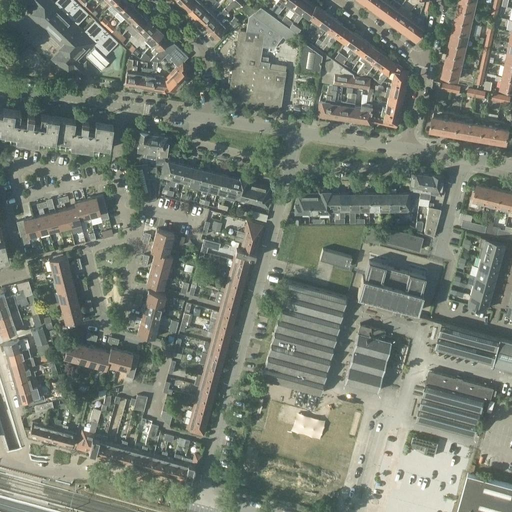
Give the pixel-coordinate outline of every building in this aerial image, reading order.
[(28,9),(27,10),(29,12),(30,12),(64,45),(62,47),(64,48),(54,58),(69,73),(74,67),(83,77),(92,68),(86,62),(83,65),(76,58),(89,46),(93,42),(106,55),(118,42),(96,20),(85,31),(78,24),(89,13),(75,0),(57,0),(55,3),(52,0),(31,0),(35,3),(29,9),(28,9)] [(108,9),(114,16),(129,1),(127,0),(116,0),(111,6),(108,9)] [(184,0),(181,4),(188,11),(198,0),(184,0)] [(198,0),(188,11),(195,17),(207,6),(212,0),(198,0)] [(245,2),(241,7),(249,15),(249,16),(261,7),(262,6),(261,5),(256,10),(246,0),(245,0),(245,1),(245,2)] [(270,7),(268,10),(274,15),(284,0),(278,0),(273,7),(270,7)] [(284,0),(274,15),(277,17),(278,15),(279,14),(280,12),(285,5),(290,9),(296,0),(284,0)] [(282,18),(281,20),(290,27),(291,25),(302,10),(303,10),(306,6),(305,5),(307,0),(296,0),(290,9),(294,12),(290,18),(285,15),(283,17),(282,18)] [(291,25),(290,27),(298,32),(299,31),(301,27),(296,24),(303,14),(309,18),(309,17),(318,6),(318,5),(316,4),(315,5),(309,0),(308,0),(307,0),(305,5),(306,6),(303,10),(302,10),(291,25)] [(365,0),(364,3),(372,9),(379,0),(365,0)] [(379,0),(372,9),(381,16),(390,3),(386,0),(379,0)] [(394,0),(392,0),(390,3),(381,16),(390,22),(399,9),(393,5),(396,1),(394,0)] [(474,0),(459,0),(458,8),(474,12),(476,0),(474,0)] [(124,19),(125,19),(136,8),(129,1),(114,16),(121,22),(124,19)] [(94,9),(87,3),(85,6),(91,12),(94,9)] [(304,30),(302,33),(304,34),(308,37),(316,26),(319,21),(318,21),(321,16),(322,17),(326,12),(326,11),(318,5),(318,6),(309,17),(314,20),(306,32),(304,30)] [(402,5),(399,9),(390,22),(398,28),(407,15),(401,10),(404,7),(402,5)] [(195,17),(203,24),(214,13),(207,6),(195,17)] [(237,42),(228,98),(281,106),(284,70),(269,67),(269,63),(269,62),(268,62),(269,57),(260,55),(262,45),(272,47),(274,47),(283,35),(291,41),(298,32),(290,27),(281,20),(277,17),(274,15),(268,10),(262,6),(261,7),(249,16),(246,30),(241,29),(238,30),(237,42)] [(142,14),(136,8),(125,19),(128,22),(124,25),(128,29),(142,14)] [(214,13),(203,24),(209,30),(207,32),(209,33),(225,16),(229,11),(226,8),(217,16),(214,13)] [(474,12),(458,8),(455,19),(471,23),(474,12)] [(316,26),(308,37),(310,39),(311,39),(314,35),(317,31),(322,35),(326,29),(334,17),(326,11),(326,12),(322,17),(321,16),(318,21),(319,21),(316,26)] [(407,15),(398,28),(406,34),(416,21),(410,17),(413,13),(410,11),(407,15)] [(135,35),(138,32),(149,20),(142,14),(128,29),(135,35)] [(225,16),(209,33),(214,39),(227,26),(232,30),(241,22),(236,17),(231,22),(225,16)] [(322,41),(319,45),(324,49),(327,46),(336,33),(335,32),(338,28),(339,29),(343,24),(343,23),(334,17),(326,29),(329,31),(322,41)] [(418,17),(416,21),(406,34),(416,40),(425,28),(418,23),(421,19),(418,17)] [(455,19),(453,30),(469,34),(471,23),(455,19)] [(151,22),(149,20),(138,32),(142,35),(134,43),(138,47),(139,45),(157,26),(152,21),(151,22)] [(336,33),(327,46),(330,48),(337,37),(343,41),(345,42),(353,31),(351,29),(350,29),(343,23),(343,24),(339,29),(338,28),(335,32),(336,33)] [(147,42),(151,46),(164,32),(157,26),(139,45),(143,48),(145,45),(144,45),(147,42)] [(122,34),(115,28),(111,32),(118,38),(122,34)] [(453,30),(450,42),(466,45),(469,34),(453,30)] [(152,51),(155,55),(171,39),(164,32),(151,46),(149,48),(152,51)] [(363,38),(354,32),(346,43),(351,47),(349,49),(352,52),(356,47),(355,47),(358,42),(360,43),(363,38)] [(302,43),(297,70),(319,74),(323,51),(320,49),(303,36),(302,43)] [(357,52),(362,56),(371,44),(363,38),(360,43),(358,42),(355,47),(356,47),(352,52),(356,54),(357,52)] [(180,48),(171,39),(155,55),(151,59),(150,60),(153,61),(157,61),(160,62),(165,57),(168,53),(172,57),(180,48)] [(466,45),(450,42),(448,53),(464,56),(466,45)] [(380,50),(371,44),(362,56),(359,60),(363,63),(357,72),(361,74),(363,71),(364,72),(373,59),(372,58),(375,54),(377,55),(380,50)] [(109,61),(94,47),(85,56),(101,71),(109,61)] [(173,61),(174,62),(184,52),(180,48),(172,57),(170,59),(173,61)] [(374,64),(379,68),(388,56),(380,50),(377,55),(375,54),(372,58),(373,59),(364,72),(367,74),(374,64)] [(319,74),(318,80),(333,83),(352,86),(363,87),(369,88),(370,77),(357,75),(352,71),(323,51),(319,74)] [(188,56),(185,53),(184,52),(174,62),(177,65),(170,72),(182,84),(190,76),(185,72),(190,67),(184,61),(188,56)] [(347,58),(339,52),(335,58),(343,64),(347,58)] [(464,56),(448,53),(445,64),(461,67),(464,56)] [(397,63),(388,56),(379,68),(383,71),(379,77),(380,78),(377,82),(381,84),(393,68),(397,63)] [(129,58),(124,86),(134,87),(136,71),(137,69),(137,66),(132,66),(133,59),(129,58)] [(146,68),(143,89),(153,90),(155,75),(157,61),(153,61),(152,67),(154,67),(153,69),(146,68)] [(398,64),(397,63),(393,68),(395,69),(392,80),(406,83),(409,70),(402,69),(402,67),(398,64)] [(461,67),(445,64),(443,75),(452,77),(451,81),(456,82),(457,78),(458,79),(461,67)] [(503,76),(511,77),(511,66),(505,65),(503,76)] [(136,71),(134,87),(143,89),(146,68),(142,68),(141,70),(137,69),(136,71)] [(175,92),(178,89),(182,84),(170,72),(166,77),(165,76),(155,75),(153,90),(165,92),(170,87),(175,92)] [(511,89),(511,77),(503,76),(501,87),(511,89)] [(386,91),(403,95),(406,83),(392,80),(390,88),(387,87),(386,91)] [(320,100),(317,114),(327,116),(328,110),(330,111),(331,105),(330,105),(333,85),(338,85),(329,84),(326,101),(320,100)] [(327,116),(338,118),(341,103),(335,102),(338,85),(333,85),(330,105),(331,105),(330,111),(328,110),(327,116)] [(341,100),(341,103),(338,118),(347,119),(348,114),(350,114),(351,108),(350,108),(351,102),(353,93),(354,88),(346,87),(345,92),(348,92),(347,101),(341,100)] [(387,103),(401,106),(403,95),(386,91),(385,95),(388,96),(387,103)] [(347,119),(358,121),(361,107),(354,106),(355,99),(356,94),(353,93),(351,102),(350,108),(351,108),(350,114),(348,114),(347,119)] [(492,99),(501,101),(502,94),(494,93),(492,99)] [(502,94),(501,101),(509,103),(510,96),(502,94)] [(382,107),(381,112),(388,113),(388,112),(394,114),(393,115),(398,116),(401,106),(387,103),(385,108),(382,107)] [(361,107),(358,121),(369,122),(370,121),(370,117),(372,108),(371,108),(372,105),(361,104),(361,107)] [(50,138),(55,139),(58,116),(41,114),(40,120),(33,119),(34,113),(28,112),(27,118),(20,117),(21,110),(3,108),(2,111),(0,123),(1,123),(0,127),(0,130),(5,131),(5,135),(16,137),(16,138),(38,141),(49,142),(50,138)] [(434,110),(431,127),(456,132),(459,114),(455,113),(455,112),(440,109),(439,110),(434,110)] [(391,124),(396,125),(398,116),(393,115),(394,114),(388,112),(388,113),(381,112),(380,115),(383,116),(383,120),(378,118),(377,122),(391,126),(391,124)] [(456,132),(464,133),(482,136),(485,118),(480,117),(480,116),(464,114),(464,115),(459,114),(456,132)] [(75,119),(58,116),(55,139),(60,139),(59,144),(70,145),(70,146),(93,149),(104,150),(104,146),(110,147),(113,125),(96,122),(95,128),(88,127),(89,121),(82,120),(81,126),(74,125),(75,119)] [(482,136),(499,139),(507,141),(510,123),(505,122),(505,121),(490,118),(489,119),(485,118),(482,136)] [(147,153),(150,133),(150,131),(138,129),(136,137),(139,138),(138,149),(145,150),(144,157),(147,157),(147,153)] [(156,158),(156,154),(159,135),(150,133),(147,153),(147,157),(156,158)] [(169,136),(159,135),(156,154),(156,158),(165,160),(166,160),(169,136)] [(134,165),(140,199),(140,201),(144,201),(151,199),(149,173),(147,158),(143,159),(143,163),(138,164),(134,165)] [(165,160),(161,176),(161,177),(168,179),(167,184),(169,184),(174,162),(166,160),(165,160)] [(176,180),(180,181),(184,165),(174,162),(169,184),(174,186),(176,180)] [(194,167),(184,165),(180,181),(187,183),(186,188),(188,188),(194,167)] [(191,184),(198,186),(203,169),(194,167),(188,188),(190,189),(191,184)] [(212,172),(203,169),(198,186),(202,187),(201,191),(207,192),(212,172)] [(210,189),(217,191),(221,174),(212,172),(207,192),(209,193),(210,189)] [(423,174),(417,173),(413,172),(410,192),(411,192),(411,193),(411,212),(411,207),(414,207),(414,204),(415,201),(416,191),(420,192),(420,193),(421,193),(423,174)] [(430,193),(431,193),(434,173),(430,173),(430,175),(423,174),(421,193),(420,197),(429,199),(430,193)] [(443,175),(434,173),(431,193),(437,194),(440,195),(443,175)] [(231,176),(221,174),(217,191),(224,193),(223,197),(225,198),(231,176)] [(228,194),(235,196),(240,179),(231,176),(225,198),(227,198),(228,194)] [(242,202),(244,202),(250,179),(240,177),(240,179),(235,196),(243,198),(242,202)] [(250,179),(244,202),(249,204),(250,199),(254,201),(259,183),(250,181),(250,179)] [(270,186),(259,183),(254,201),(267,204),(269,196),(268,196),(270,186)] [(481,184),(477,183),(476,191),(473,191),(472,198),(479,200),(479,202),(486,203),(490,186),(487,186),(486,184),(482,183),(481,184)] [(494,186),(492,187),(490,186),(486,203),(493,205),(493,203),(498,204),(502,189),(498,188),(498,187),(494,186)] [(511,200),(511,191),(502,189),(498,204),(503,205),(502,208),(510,210),(511,200)] [(330,212),(330,193),(330,191),(319,191),(319,193),(320,212),(330,212)] [(380,212),(390,212),(390,192),(380,193),(380,212)] [(399,192),(390,192),(390,212),(399,212),(399,192)] [(410,192),(399,192),(399,212),(399,219),(399,223),(404,223),(404,212),(410,212),(411,212),(411,193),(411,192),(410,192)] [(295,213),(310,213),(310,193),(299,193),(299,196),(297,196),(297,203),(295,203),(295,213)] [(310,213),(320,212),(319,193),(310,193),(310,213)] [(340,217),(340,215),(340,193),(330,193),(330,212),(335,212),(335,223),(340,223),(340,217)] [(350,193),(340,193),(340,215),(344,215),(344,212),(349,212),(349,224),(350,224),(350,193)] [(360,193),(350,193),(350,224),(360,223),(360,219),(356,219),(355,212),(360,212),(360,193)] [(370,193),(360,193),(360,212),(370,212),(370,193)] [(380,193),(370,193),(370,212),(380,212),(380,193)] [(102,219),(109,217),(103,194),(86,198),(90,216),(100,213),(102,219)] [(75,201),(76,205),(79,219),(80,218),(90,216),(86,198),(75,201)] [(429,202),(426,222),(424,232),(434,236),(441,208),(433,207),(434,203),(429,202)] [(81,222),(80,218),(79,219),(76,205),(66,208),(70,225),(81,222)] [(55,211),(60,228),(70,225),(66,208),(55,211)] [(266,221),(268,214),(252,210),(250,217),(266,221)] [(55,211),(45,213),(49,231),(60,228),(55,211)] [(39,233),(49,231),(45,213),(34,216),(39,233)] [(34,216),(17,221),(23,244),(30,242),(29,236),(39,233),(34,216)] [(481,224),(471,221),(463,219),(461,226),(479,230),(481,224)] [(247,220),(247,222),(243,237),(259,241),(263,224),(247,220)] [(220,231),(222,224),(213,222),(212,229),(220,231)] [(0,260),(9,259),(5,241),(0,242),(0,235),(3,235),(1,228),(0,228),(0,260)] [(157,228),(154,239),(171,244),(174,233),(157,228)] [(380,239),(419,249),(423,237),(395,229),(369,229),(366,240),(379,244),(380,239)] [(240,247),(256,251),(259,241),(243,237),(236,235),(235,239),(242,240),(240,247)] [(478,247),(481,247),(501,253),(504,243),(481,236),(478,247)] [(220,242),(204,238),(202,245),(218,249),(220,242)] [(168,254),(171,244),(154,239),(151,250),(155,251),(168,254)] [(233,257),(249,262),(250,257),(251,257),(251,256),(255,257),(256,251),(240,247),(236,246),(233,257)] [(481,257),(499,262),(501,253),(481,247),(478,257),(480,257),(481,257)] [(349,266),(352,256),(323,248),(320,259),(349,266)] [(155,251),(152,262),(169,266),(172,255),(168,254),(155,251)] [(49,259),(52,269),(69,265),(67,254),(49,259)] [(246,274),(249,262),(233,257),(230,270),(246,274)] [(496,271),(499,262),(481,257),(480,257),(478,266),(496,271)] [(362,275),(357,294),(418,311),(423,292),(421,291),(426,275),(409,271),(386,265),(369,260),(365,276),(362,275)] [(152,262),(149,272),(167,277),(169,266),(152,262)] [(72,276),(69,265),(52,269),(55,280),(72,276)] [(478,266),(475,275),(494,280),(496,271),(478,266)] [(243,284),(246,274),(230,270),(227,280),(243,284)] [(164,287),(167,277),(149,272),(146,283),(164,287)] [(475,275),(473,284),(491,290),(494,280),(475,275)] [(75,286),(72,276),(55,280),(57,291),(75,286)] [(0,293),(0,303),(31,293),(32,293),(28,280),(17,283),(20,293),(10,296),(6,298),(4,292),(0,293)] [(240,296),(243,284),(227,280),(226,286),(221,285),(220,290),(240,296)] [(347,296),(288,280),(287,281),(288,281),(285,292),(284,293),(282,304),(281,304),(281,305),(275,328),(274,329),(275,329),(273,335),(272,340),(271,341),(271,342),(271,344),(269,352),(268,352),(268,353),(268,354),(265,364),(265,366),(262,376),(262,377),(320,393),(347,296)] [(473,284),(470,294),(489,299),(491,290),(473,284)] [(57,291),(60,301),(77,297),(75,286),(57,291)] [(221,302),(219,310),(235,314),(235,313),(237,308),(237,306),(240,296),(220,290),(218,289),(215,301),(221,302)] [(149,290),(146,301),(163,305),(166,295),(149,290)] [(31,293),(0,303),(0,314),(18,308),(16,304),(19,302),(20,305),(28,302),(29,305),(35,303),(31,293)] [(486,309),(489,299),(470,294),(468,303),(486,309)] [(60,301),(63,312),(80,307),(77,297),(60,301)] [(143,311),(160,316),(163,305),(146,301),(143,311)] [(35,303),(29,305),(32,315),(37,313),(35,303)] [(83,318),(80,307),(63,312),(66,323),(83,318)] [(0,314),(0,325),(21,318),(18,308),(0,314)] [(216,320),(232,324),(235,314),(219,310),(216,320)] [(157,327),(160,316),(143,311),(140,322),(157,327)] [(21,318),(0,325),(0,331),(1,336),(6,334),(16,330),(15,326),(23,323),(21,318)] [(169,330),(176,331),(178,321),(171,319),(169,330)] [(213,331),(229,335),(232,324),(216,320),(211,319),(208,329),(213,331)] [(155,337),(157,327),(140,322),(137,333),(155,337)] [(511,340),(501,338),(501,337),(501,336),(500,337),(442,322),(436,343),(435,347),(494,362),(493,364),(494,364),(494,363),(511,367),(511,340)] [(344,381),(352,383),(378,390),(391,340),(390,340),(391,336),(384,334),(385,330),(360,323),(344,381)] [(43,327),(41,327),(32,330),(36,345),(48,341),(43,327)] [(210,341),(226,346),(229,335),(213,331),(210,341)] [(4,343),(6,353),(29,346),(27,338),(19,341),(19,339),(4,343)] [(63,357),(74,360),(79,342),(68,339),(63,357)] [(226,346),(210,341),(207,341),(206,345),(209,346),(207,353),(223,357),(226,346)] [(89,345),(79,342),(74,360),(84,362),(89,345)] [(45,353),(50,351),(51,351),(48,343),(37,347),(39,355),(45,353)] [(84,362),(95,365),(99,348),(89,345),(84,362)] [(9,362),(24,358),(23,353),(31,351),(29,346),(6,353),(9,362)] [(106,364),(107,364),(120,368),(125,350),(111,347),(110,351),(106,364)] [(110,351),(99,348),(95,365),(106,368),(107,364),(106,364),(110,351)] [(139,354),(125,350),(120,368),(127,369),(126,375),(133,377),(139,354)] [(223,357),(207,353),(203,351),(200,362),(204,363),(220,367),(223,357)] [(35,365),(32,357),(25,359),(24,358),(9,362),(11,371),(35,365)] [(217,379),(220,367),(204,363),(201,374),(217,379)] [(11,371),(14,381),(35,375),(35,376),(37,375),(36,370),(35,365),(11,371)] [(53,381),(57,380),(59,379),(57,370),(52,371),(51,371),(52,373),(48,374),(49,378),(52,377),(53,381)] [(426,382),(416,419),(475,435),(485,399),(490,400),(493,387),(462,379),(463,378),(457,376),(457,377),(429,370),(426,382)] [(217,379),(201,374),(197,373),(194,384),(198,385),(214,390),(217,379)] [(14,381),(17,391),(38,385),(35,376),(35,375),(14,381)] [(17,391),(20,401),(35,396),(35,398),(41,397),(39,389),(41,389),(40,384),(38,385),(17,391)] [(212,400),(214,390),(198,385),(196,396),(212,400)] [(44,401),(62,397),(61,391),(43,395),(44,401)] [(105,395),(105,396),(103,403),(102,403),(101,409),(105,411),(107,405),(106,405),(106,404),(110,405),(111,394),(105,395)] [(133,407),(142,410),(144,410),(147,396),(137,394),(136,398),(134,404),(133,407)] [(209,411),(212,400),(196,396),(193,407),(209,411)] [(36,411),(49,408),(48,401),(34,405),(36,411)] [(190,417),(206,422),(209,411),(193,407),(190,417)] [(162,409),(160,416),(169,425),(172,412),(167,410),(162,409)] [(203,432),(206,422),(190,417),(188,424),(187,423),(186,428),(203,432)] [(39,438),(45,418),(42,418),(40,423),(32,421),(29,435),(39,438)] [(47,419),(45,418),(39,438),(50,440),(54,427),(46,424),(47,419)] [(76,448),(89,452),(93,437),(94,437),(98,422),(97,421),(97,422),(92,420),(91,424),(84,422),(76,448)] [(60,443),(66,424),(63,423),(62,429),(54,427),(50,440),(60,443)] [(151,423),(147,435),(154,438),(158,425),(151,423)] [(68,425),(66,424),(60,443),(71,446),(75,432),(66,430),(68,425)] [(169,434),(165,433),(160,431),(157,441),(167,444),(168,440),(169,434)] [(437,438),(412,431),(409,445),(433,452),(437,438)] [(100,455),(105,435),(103,434),(102,439),(94,437),(93,437),(89,452),(95,453),(95,454),(100,455)] [(108,436),(105,435),(100,455),(109,458),(114,443),(107,441),(108,436)] [(121,445),(114,443),(109,458),(119,461),(125,440),(123,440),(121,445)] [(127,441),(125,440),(119,461),(129,463),(134,448),(126,446),(127,441)] [(143,445),(142,450),(134,448),(129,463),(139,466),(145,446),(143,445)] [(148,447),(145,446),(139,466),(149,469),(154,453),(146,451),(148,447)] [(162,450),(161,455),(154,453),(149,469),(159,471),(165,451),(162,450)] [(167,452),(165,451),(159,471),(169,474),(174,458),(166,456),(167,452)] [(193,471),(194,471),(194,470),(197,471),(201,455),(195,454),(192,463),(184,461),(179,477),(185,478),(191,479),(193,471)] [(181,460),(174,458),(169,474),(179,477),(184,461),(185,457),(182,456),(181,460)] [(511,511),(511,484),(468,472),(457,511),(511,511)]
